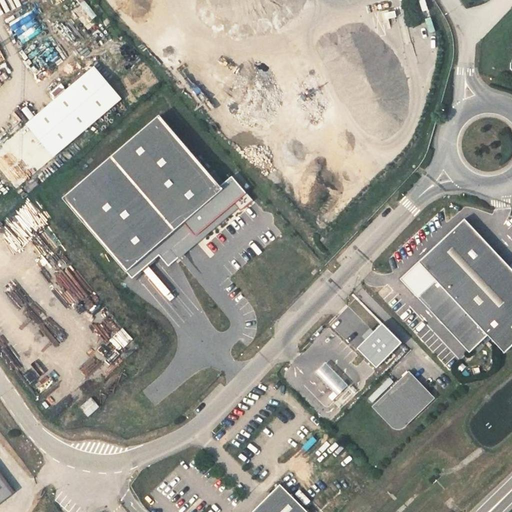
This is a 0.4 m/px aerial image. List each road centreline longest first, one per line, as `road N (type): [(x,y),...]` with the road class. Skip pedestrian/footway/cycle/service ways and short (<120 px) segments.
road 1 (unclassified): [(452,173),(425,191),(196,429),(121,461),(91,463),(48,445),(0,388)]
road 2 (unknown): [(336,0),(323,53),(330,81),(358,133),(388,148),(407,136),(417,104),(389,0)]
